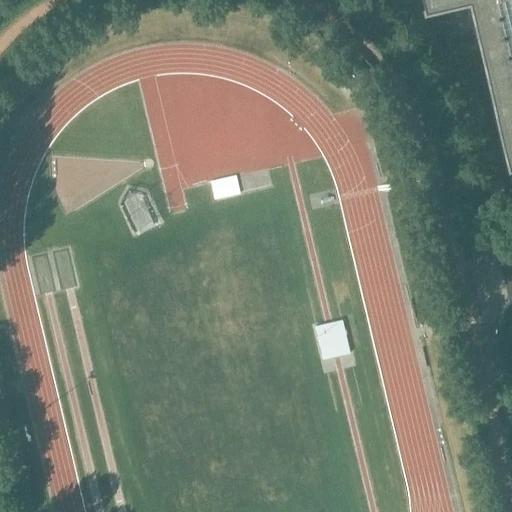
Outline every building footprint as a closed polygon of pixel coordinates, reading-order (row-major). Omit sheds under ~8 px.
[(454,0),(476,0),(511,149),(511,0),(429,0),(429,1),(430,1),(431,6),(454,0)] [(355,63),(344,66),(349,90),(361,87),(355,63)] [(506,194),(502,178),(490,182),(493,197),(506,194)] [(511,250),(499,253),(499,255),(500,255),(511,303),(508,304),(508,303),(507,321),(499,327),(498,337),(504,364),(510,373),(511,372),(511,250)] [(315,324),(323,355),(351,348),(344,317),(315,324)]
